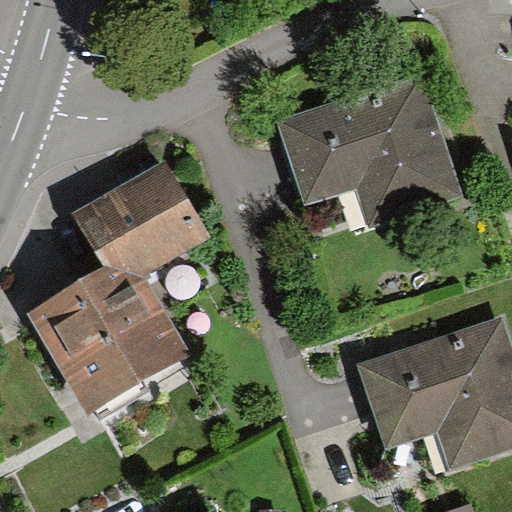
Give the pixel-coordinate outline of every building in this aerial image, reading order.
[(411,79),(274,120),(296,197),(348,181),(358,214),(444,189),(411,79)] [(72,212),(104,266),(145,275),(210,238),(165,159),(72,212)] [(104,266),(27,313),(88,414),(189,352),(145,275),(104,266)] [(511,441),(511,352),(500,317),(359,366),(388,448),(436,431),(448,464),(511,441)] [(474,511),(471,501),(442,511),(474,511)]
